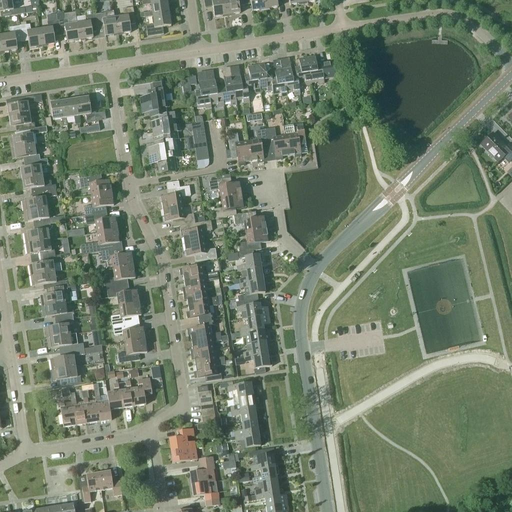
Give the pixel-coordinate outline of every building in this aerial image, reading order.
[(13,11),(11,0),(0,1),(0,12),(3,12),(4,12),(5,18),(19,15),(25,15),(24,10),(24,9),(14,10),(13,11)] [(49,15),(56,14),(53,0),(52,0),(47,1),(49,15)] [(226,16),(223,0),(203,0),(205,9),(213,8),(214,18),(226,16)] [(223,0),(226,16),(239,14),(238,6),(244,5),(243,0),(223,0)] [(243,0),(244,5),(251,4),(252,12),(265,10),(263,0),(243,0)] [(263,0),(265,10),(277,8),(276,0),(277,0),(263,0)] [(150,4),(150,5),(151,13),(143,14),(144,19),(152,17),(169,14),(167,2),(150,4)] [(123,18),(115,19),(117,36),(130,34),(128,20),(134,19),(133,8),(122,9),(123,18)] [(117,36),(115,19),(106,21),(105,14),(95,16),(97,31),(103,30),(105,38),(117,36)] [(171,27),(169,14),(152,17),(153,25),(145,26),(147,38),(163,35),(162,28),(171,27)] [(86,24),(77,25),(79,41),(92,39),(91,32),(97,31),(95,16),(85,17),(86,24)] [(76,18),(57,21),(60,36),(66,35),(66,36),(67,43),(79,41),(77,25),(76,18)] [(39,31),(42,47),(54,45),(53,37),(60,36),(57,21),(47,23),(48,29),(39,31)] [(19,27),(22,42),(28,41),(29,49),(42,47),(39,31),(30,32),(29,26),(19,27)] [(1,37),(4,53),(17,51),(16,43),(22,42),(19,27),(9,29),(10,35),(1,37)] [(318,84),(324,83),(322,74),(333,72),(332,62),(316,65),(314,57),(306,59),(310,82),(311,82),(318,81),(318,84)] [(299,95),(298,84),(297,84),(296,76),(292,77),(289,59),(281,60),(286,94),(287,93),(293,92),(294,96),(299,95)] [(294,68),(296,76),(297,84),(298,84),(305,82),(305,86),(311,85),(311,82),(310,82),(306,59),(299,60),(300,68),(294,68)] [(287,97),(287,93),(286,94),(281,60),(273,62),(274,72),(276,79),(271,80),(273,92),(272,92),(273,96),(281,94),(281,98),(287,97)] [(268,92),(272,92),(273,92),(271,80),(270,73),(265,74),(263,66),(256,67),(259,90),(260,90),(267,89),(268,92)] [(249,103),(247,92),(246,84),(245,84),(240,85),(237,67),(230,68),(235,101),(243,100),(243,104),(249,103)] [(244,77),(245,84),(246,84),(247,92),(255,91),(255,94),(260,93),(260,90),(259,90),(256,67),(247,68),(249,76),(244,77)] [(225,88),(220,88),(222,103),(223,103),(230,102),(230,106),(236,105),(235,101),(230,68),(222,70),(225,88)] [(212,71),(205,73),(210,105),(217,104),(218,107),(223,107),(223,103),(222,103),(220,88),(215,89),(212,71)] [(211,109),(210,105),(205,73),(197,74),(200,92),(194,92),(197,107),(205,106),(205,110),(211,109)] [(195,77),(188,78),(189,84),(190,86),(196,85),(195,77)] [(139,98),(141,106),(163,103),(162,96),(166,95),(165,90),(164,83),(150,86),(151,92),(146,93),(147,97),(139,98)] [(9,117),(29,114),(28,103),(35,102),(38,103),(42,103),(41,96),(17,99),(18,105),(7,107),(9,117)] [(88,98),(75,100),(78,117),(86,115),(87,123),(96,122),(94,113),(96,111),(95,102),(93,100),(88,101),(88,98)] [(75,100),(63,102),(66,119),(67,118),(74,117),(75,125),(80,124),(78,117),(75,100)] [(68,126),(67,118),(66,119),(63,102),(50,104),(53,120),(62,119),(63,127),(63,131),(67,131),(67,126),(68,126)] [(163,103),(141,106),(142,114),(150,113),(151,118),(158,117),(166,116),(164,108),(168,108),(167,102),(163,103)] [(22,126),(23,131),(35,129),(34,124),(31,125),(29,114),(9,117),(10,128),(22,126)] [(178,114),(166,116),(158,117),(159,122),(151,123),(152,131),(175,127),(174,120),(179,119),(178,114)] [(190,125),(191,131),(204,129),(203,123),(190,125)] [(296,156),(296,159),(301,158),(300,151),(299,149),(306,148),(302,124),(284,127),(285,137),(288,157),(296,156)] [(81,134),(100,131),(99,126),(80,129),(81,134)] [(180,126),(175,127),(152,131),(154,139),(161,137),(162,142),(173,141),(177,140),(176,133),(181,132),(180,126)] [(13,149),(34,146),(33,135),(47,133),(46,127),(35,129),(23,131),(19,132),(19,137),(12,138),(13,149)] [(205,135),(204,129),(191,131),(192,137),(205,135)] [(265,130),(268,154),(274,153),(276,162),(280,161),(280,158),(288,157),(285,137),(275,138),(274,129),(265,130)] [(247,142),(250,163),(258,162),(258,165),(263,164),(262,155),(268,154),(265,130),(255,132),(257,141),(247,142)] [(193,143),(206,142),(205,135),(192,137),(193,143)] [(250,163),(247,142),(238,144),(237,135),(227,136),(231,159),(237,158),(238,168),(243,167),(243,164),(250,163)] [(506,149),(492,135),(481,146),(497,163),(503,158),(508,163),(511,159),(511,145),(511,144),(506,149)] [(179,152),(177,140),(173,141),(162,142),(154,143),(155,148),(148,149),(149,157),(172,154),(179,152)] [(36,156),(34,146),(13,149),(15,160),(27,158),(28,163),(31,163),(40,161),(39,156),(36,156)] [(195,156),(208,154),(207,147),(194,149),(195,156)] [(172,154),(149,157),(150,165),(157,164),(158,169),(159,174),(175,172),(174,166),(173,159),(182,157),(181,152),(179,152),(172,154)] [(209,160),(208,154),(195,156),(196,162),(209,160)] [(20,170),(21,181),(42,177),(40,167),(48,166),(47,160),(40,161),(31,163),(32,168),(20,170)] [(89,187),(91,197),(111,194),(109,182),(101,183),(100,176),(78,180),(80,189),(89,187)] [(42,177),(21,181),(23,191),(33,190),(35,189),(36,195),(55,191),(54,186),(52,186),(51,180),(43,181),(43,180),(42,177)] [(220,190),(221,200),(240,197),(239,189),(243,188),(242,183),(231,185),(231,179),(209,183),(210,192),(220,190)] [(162,211),(183,207),(182,198),(191,197),(189,188),(180,189),(179,182),(167,184),(169,197),(160,198),(162,211)] [(25,201),(26,212),(47,209),(45,198),(56,197),(55,191),(36,195),(36,200),(25,201)] [(111,194),(91,197),(92,206),(83,207),(84,217),(106,214),(105,208),(113,207),(111,194)] [(215,220),(234,217),(236,217),(235,210),(246,209),(245,204),(242,204),(240,197),(221,200),(223,209),(213,210),(215,220)] [(185,216),(183,207),(162,211),(164,223),(172,222),(173,228),(180,227),(189,226),(195,224),(193,215),(185,216)] [(47,209),(26,212),(28,223),(40,221),(41,226),(50,225),(56,224),(65,222),(65,217),(49,219),(47,209)] [(95,225),(96,235),(117,232),(115,219),(107,220),(106,214),(84,217),(86,226),(95,225)] [(244,225),(246,234),(265,231),(264,223),(267,222),(266,218),(256,219),(255,214),(236,217),(234,217),(235,226),(244,225)] [(182,233),(184,245),(205,242),(203,233),(212,231),(211,222),(204,223),(198,224),(195,224),(189,226),(180,227),(181,234),(182,233)] [(50,230),(50,225),(41,226),(37,227),(38,232),(27,234),(28,245),(49,241),(47,231),(50,230)] [(238,245),(239,254),(253,252),(261,251),(260,244),(270,243),(269,237),(266,238),(265,231),(246,234),(247,243),(238,245)] [(117,232),(96,235),(98,244),(88,245),(90,255),(100,253),(112,251),(111,245),(119,244),(117,232)] [(49,241),(28,245),(30,255),(42,253),(43,259),(57,256),(56,251),(50,252),(49,241)] [(205,242),(184,245),(186,258),(194,257),(194,263),(216,259),(215,249),(206,251),(205,242)] [(122,250),(112,251),(100,253),(102,263),(111,261),(112,271),(133,267),(131,255),(123,256),(122,250)] [(253,257),(253,252),(239,254),(234,255),(234,259),(238,259),(238,260),(244,259),(245,267),(236,268),(237,273),(241,272),(241,273),(263,269),(263,268),(261,269),(260,265),(262,264),(261,256),(253,257)] [(58,256),(57,256),(43,259),(44,264),(31,266),(33,276),(54,273),(52,263),(55,262),(59,262),(58,256)] [(133,267),(112,271),(114,280),(105,281),(106,290),(128,287),(127,281),(135,280),(133,267)] [(183,275),(184,283),(218,278),(217,274),(213,275),(203,276),(202,267),(179,271),(179,276),(183,275)] [(264,277),(263,269),(241,273),(242,280),(233,282),(234,287),(263,282),(262,277),(264,277)] [(54,273),(33,276),(35,287),(47,285),(48,290),(54,289),(68,287),(67,282),(59,283),(55,284),(54,273)] [(183,295),(206,292),(205,284),(218,281),(218,278),(184,283),(185,290),(182,291),(183,295)] [(265,295),(263,282),(234,287),(234,291),(244,290),(245,297),(237,298),(238,303),(238,304),(258,300),(257,296),(265,295)] [(68,288),(68,287),(54,289),(55,295),(40,297),(41,308),(65,304),(71,303),(69,293),(75,292),(74,287),(68,288)] [(117,298),(118,307),(139,304),(137,292),(129,293),(128,287),(106,290),(108,299),(117,298)] [(207,300),(206,292),(183,295),(183,300),(186,300),(188,307),(217,303),(221,302),(221,298),(207,300)] [(247,320),(268,317),(267,309),(260,310),(259,305),(258,305),(258,300),(238,304),(238,303),(235,303),(237,314),(240,313),(241,321),(247,320)] [(197,319),(198,323),(214,321),(213,316),(210,316),(209,308),(217,306),(217,303),(188,307),(189,315),(186,315),(186,320),(197,319)] [(67,315),(65,304),(41,308),(43,319),(58,316),(59,322),(73,320),(73,319),(76,319),(75,313),(67,315)] [(141,317),(139,304),(118,307),(120,317),(111,318),(112,327),(134,324),(133,318),(141,317)] [(239,329),(240,334),(263,330),(262,326),(270,325),(268,317),(247,320),(248,328),(239,329)] [(73,320),(59,322),(59,327),(45,329),(46,340),(70,336),(68,326),(73,325),(73,320)] [(214,321),(198,323),(199,329),(186,330),(187,336),(190,335),(192,342),(220,338),(220,334),(211,336),(210,328),(215,327),(214,321)] [(134,324),(112,327),(114,337),(123,335),(124,344),(145,341),(143,329),(135,331),(134,324)] [(265,343),(263,330),(240,334),(241,338),(241,339),(244,338),(246,346),(265,343)] [(72,347),(70,336),(46,340),(48,350),(62,348),(63,353),(83,350),(86,349),(85,345),(72,347)] [(221,342),(220,338),(192,342),(193,350),(190,351),(191,356),(214,352),(212,343),(221,342)] [(147,354),(145,341),(124,344),(126,354),(117,355),(118,365),(140,361),(139,355),(147,354)] [(244,359),(267,355),(265,343),(246,346),(247,353),(239,355),(239,359),(243,359),(244,359)] [(49,361),(51,371),(75,367),(73,357),(84,355),(83,350),(63,353),(64,359),(49,361)] [(195,367),(224,362),(224,358),(215,360),(214,352),(191,356),(191,360),(194,360),(195,367)] [(268,360),(267,355),(244,359),(245,364),(254,362),(255,370),(264,369),(271,367),(270,359),(268,360)] [(225,366),(224,362),(195,367),(197,375),(194,375),(194,380),(205,378),(205,383),(221,380),(220,375),(217,375),(216,367),(225,366)] [(162,366),(154,368),(156,379),(164,377),(162,366)] [(77,378),(75,367),(51,371),(53,382),(67,379),(68,385),(80,383),(80,377),(77,378)] [(130,379),(138,378),(137,370),(129,371),(130,379)] [(138,389),(131,390),(133,408),(145,406),(144,397),(152,396),(149,380),(137,382),(138,389)] [(121,410),(133,408),(131,390),(130,383),(125,384),(126,391),(119,392),(121,410)] [(232,392),(233,400),(253,397),(251,384),(227,388),(228,392),(232,392)] [(110,411),(121,410),(119,392),(118,385),(114,385),(115,393),(107,394),(108,404),(110,411)] [(62,398),(70,397),(69,390),(61,391),(62,398)] [(210,392),(208,392),(198,394),(199,400),(211,398),(210,392)] [(83,400),(83,403),(84,408),(87,425),(99,423),(96,406),(95,401),(88,402),(87,399),(87,396),(82,397),(83,400)] [(71,398),(71,403),(72,410),(73,409),(75,427),(87,425),(84,408),(83,403),(76,404),(75,397),(71,398)] [(228,414),(231,414),(231,413),(254,409),(253,397),(233,400),(234,407),(227,408),(228,414)] [(96,406),(99,423),(111,421),(110,411),(108,404),(100,405),(99,398),(95,398),(95,401),(96,406)] [(211,398),(199,400),(200,406),(212,404),(211,398)] [(63,429),(75,427),(73,409),(72,410),(71,403),(64,404),(63,403),(59,404),(63,429)] [(212,404),(200,406),(201,412),(213,410),(212,404)] [(256,422),(254,409),(231,413),(231,414),(232,418),(240,416),(242,424),(256,422)] [(215,423),(214,416),(201,418),(202,425),(215,423)] [(256,422),(242,424),(243,432),(234,433),(235,438),(258,434),(256,422)] [(170,452),(195,449),(194,443),(187,444),(186,438),(193,437),(192,430),(175,433),(176,439),(169,440),(170,452)] [(260,447),(258,434),(235,438),(230,439),(230,443),(235,442),(236,442),(240,442),(242,450),(260,447)] [(195,449),(170,452),(172,465),(197,461),(195,449)] [(251,472),(260,471),(275,468),(274,464),(276,463),(275,455),(265,456),(264,451),(248,453),(249,460),(253,459),(254,467),(250,467),(251,472)] [(200,466),(213,464),(212,458),(199,460),(200,466)] [(214,471),(213,464),(200,466),(201,472),(189,474),(191,486),(209,483),(215,482),(214,471)] [(253,485),(257,484),(262,484),(262,483),(276,481),(276,476),(278,476),(277,467),(275,468),(260,471),(261,478),(252,480),(253,485)] [(110,473),(98,475),(101,492),(112,490),(114,498),(122,496),(119,483),(112,484),(110,473)] [(249,482),(248,474),(238,475),(239,484),(249,482)] [(101,492),(98,475),(86,476),(88,488),(82,489),(84,504),(91,503),(89,494),(101,492)] [(255,497),(278,493),(276,481),(262,483),(262,484),(257,484),(258,491),(254,492),(255,496),(255,497)] [(205,497),(205,502),(219,500),(218,494),(211,495),(209,483),(191,486),(193,499),(205,497)] [(255,497),(255,496),(247,497),(247,498),(243,499),(243,504),(264,500),(266,508),(287,504),(286,496),(279,497),(278,493),(255,497)] [(219,500),(205,502),(206,508),(220,506),(219,505),(233,502),(232,498),(219,500)]
